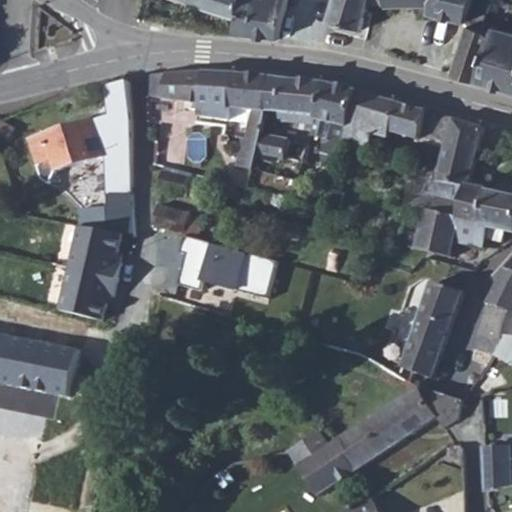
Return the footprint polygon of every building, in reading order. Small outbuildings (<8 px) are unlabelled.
[(244,0),(183,0),(238,18),(244,0)] [(244,0),(235,34),(280,39),(290,0),(244,0)] [(335,0),(330,20),(363,30),(370,5),(371,0),(335,0)] [(435,13),(470,21),(477,0),(389,0),(390,6),(435,5),(435,13)] [(480,0),(454,75),(465,78),(484,28),(493,5),(480,0)] [(493,32),(478,81),(499,87),(511,33),(511,30),(496,26),(493,32)] [(465,78),(478,81),(493,32),(484,28),(465,78)] [(511,33),(499,87),(511,91),(511,33)] [(170,76),(166,99),(205,104),(206,74),(170,76)] [(206,74),(205,104),(235,108),(238,74),(218,74),(206,74)] [(242,74),(238,74),(235,108),(252,111),(251,123),(250,138),(263,141),(264,137),(267,113),(271,77),(242,74)] [(149,76),(151,97),(166,99),(170,76),(149,76)] [(327,83),(271,77),(267,113),(281,113),(281,122),(317,128),(318,123),(327,83)] [(130,83),(110,88),(113,124),(134,120),(130,83)] [(360,93),(327,83),(318,123),(351,130),(360,93)] [(391,101),(360,93),(351,130),(348,143),(347,150),(372,153),(377,135),(393,139),(394,133),(423,141),(431,112),(391,101)] [(235,108),(205,104),(205,119),(234,120),(235,108)] [(235,108),(234,120),(251,123),(252,111),(235,108)] [(486,128),(431,112),(423,141),(449,149),(439,197),(444,199),(466,204),(470,185),(473,186),(486,128)] [(98,122),(33,141),(40,166),(55,161),(62,186),(83,180),(78,167),(109,157),(98,122)] [(351,130),(318,123),(317,128),(314,136),(335,141),(348,143),(351,130)] [(291,142),(264,137),(263,141),(261,157),(289,161),(291,142)] [(242,167),(258,172),(261,157),(263,141),(250,138),(249,143),(245,143),(242,167)] [(347,150),(348,143),(335,141),(329,145),(326,155),(330,156),(329,163),(339,165),(340,158),(345,158),(347,150)] [(166,172),(162,191),(191,198),(192,192),(204,196),(207,182),(166,172)] [(485,225),(492,191),(473,186),(470,185),(466,204),(444,199),(444,208),(432,207),(430,198),(422,196),(418,211),(434,215),(434,214),(485,225)] [(511,195),(492,191),(485,225),(499,229),(511,231),(511,195)] [(125,235),(137,238),(134,194),(110,196),(111,209),(81,210),(82,227),(125,235)] [(194,206),(160,198),(157,205),(160,206),(156,226),(201,237),(204,224),(191,220),(194,206)] [(499,229),(485,225),(434,214),(434,215),(425,254),(462,263),(463,261),(479,266),(480,264),(485,265),(489,248),(496,250),(499,240),(497,239),(499,229)] [(82,227),(81,227),(71,269),(121,281),(124,264),(119,263),(121,254),(125,235),(82,227)] [(511,242),(511,231),(499,229),(497,239),(499,240),(511,242)] [(189,255),(195,257),(193,264),(187,263),(180,286),(203,292),(206,283),(271,300),(281,263),(187,237),(183,254),(189,255)] [(189,255),(187,263),(193,264),(195,257),(189,255)] [(121,281),(71,269),(61,311),(105,321),(109,304),(111,296),(117,297),(121,281)] [(509,270),(491,304),(511,311),(511,269),(510,269),(509,270)] [(434,285),(401,376),(413,383),(417,373),(435,379),(466,293),(438,283),(434,285)] [(511,319),(511,311),(491,304),(476,349),(497,355),(507,332),(511,319)] [(114,330),(100,328),(98,341),(112,344),(114,330)] [(511,333),(507,332),(497,355),(511,364),(511,333)] [(0,383),(71,398),(82,352),(0,335),(0,383)] [(466,402),(422,388),(338,443),(357,473),(440,418),(446,429),(462,420),(466,402)] [(333,447),(323,432),(291,452),(320,497),(357,473),(338,443),(333,447)] [(466,450),(464,447),(450,446),(450,460),(467,461),(466,450)] [(511,448),(486,450),(488,493),(511,487),(511,448)] [(399,494),(393,485),(380,493),(387,502),(399,494)] [(382,511),(375,497),(348,511),(382,511)]
